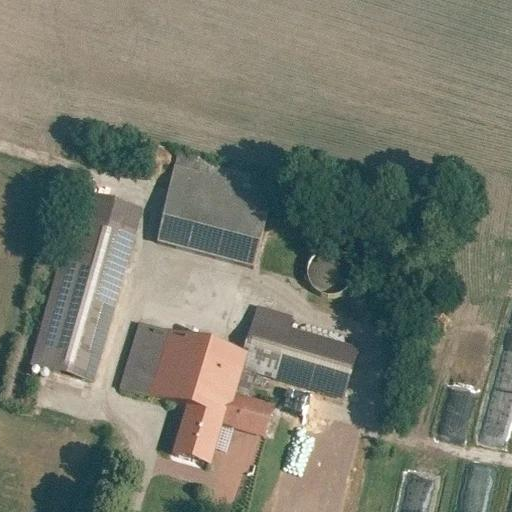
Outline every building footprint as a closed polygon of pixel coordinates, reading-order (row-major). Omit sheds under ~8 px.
[(153,253),(255,279),(279,183),(177,157),(153,253)] [(29,370),(92,388),(143,216),(80,197),(29,370)] [(189,417),(176,464),(212,473),(224,432),(267,443),(274,418),(229,406),(239,368),(355,399),(371,339),(252,307),(239,356),(132,327),(113,396),(189,417)] [(111,456),(106,473),(127,480),(133,463),(111,456)] [(511,511),(511,491),(502,490),(498,511),(511,511)]
